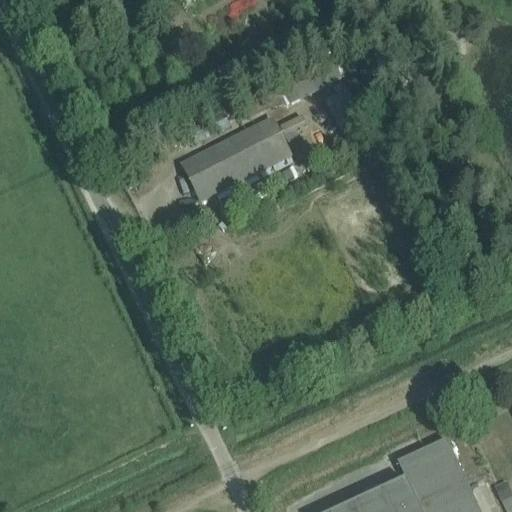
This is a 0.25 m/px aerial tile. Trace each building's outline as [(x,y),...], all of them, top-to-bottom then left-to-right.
[(161,3),(156,21),(175,26),(179,7),(161,3)] [(347,90),(324,103),(351,153),(374,141),(347,90)] [(302,117),(281,126),(288,143),(309,134),(302,117)] [(201,204),(291,159),(272,123),(183,168),(201,204)] [(420,510),(469,487),(449,443),(400,466),(408,484),(420,510)] [(420,511),(420,510),(408,484),(382,496),(389,511),(420,511)] [(511,498),(511,495),(507,484),(495,489),(501,504),(511,498)] [(480,511),(469,487),(420,510),(420,511),(480,511)] [(357,511),(389,511),(382,496),(356,508),(357,511)]
